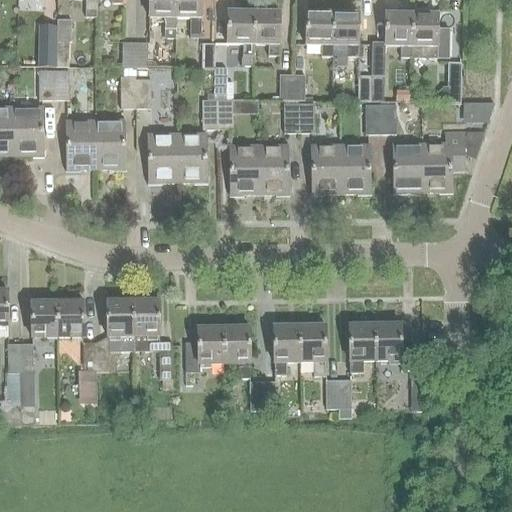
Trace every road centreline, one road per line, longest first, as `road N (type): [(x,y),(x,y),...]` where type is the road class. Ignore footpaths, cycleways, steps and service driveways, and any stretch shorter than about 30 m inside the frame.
road 1 (residential): [(465,256),(127,261),(81,252),(0,218)]
road 2 (residential): [(451,511),(465,256)]
road 3 (residential): [(465,256),(511,116)]
